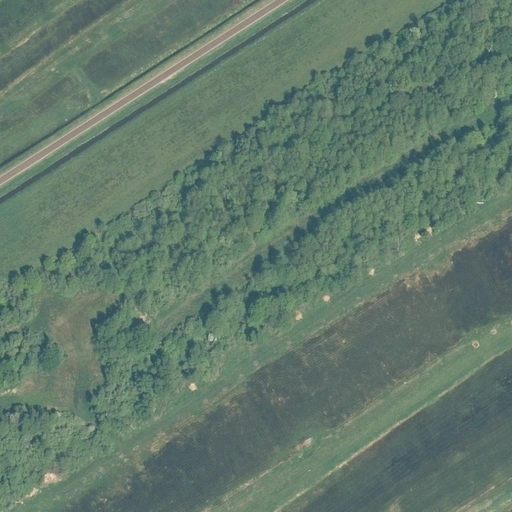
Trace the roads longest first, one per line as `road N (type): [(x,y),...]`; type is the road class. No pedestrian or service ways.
road 1 (track): [(511,197),(24,511)]
road 2 (unclassified): [(0,182),(282,0)]
road 3 (track): [(246,511),(511,333)]
